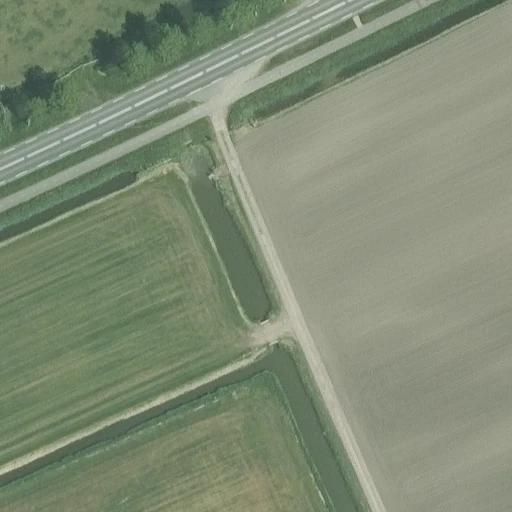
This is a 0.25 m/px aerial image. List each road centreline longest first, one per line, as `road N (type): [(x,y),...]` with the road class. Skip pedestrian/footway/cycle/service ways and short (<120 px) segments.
road 1 (track): [(380,511),(197,75)]
road 2 (secondary): [(0,166),(351,0)]
